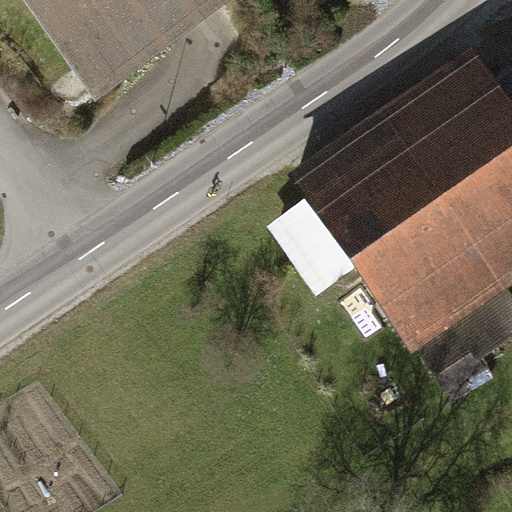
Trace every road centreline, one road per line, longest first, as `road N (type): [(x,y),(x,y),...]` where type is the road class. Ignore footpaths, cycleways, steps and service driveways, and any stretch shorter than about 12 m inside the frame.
road 1 (secondary): [(82,265),(398,43),(445,0)]
road 2 (unclassified): [(82,265),(0,146)]
